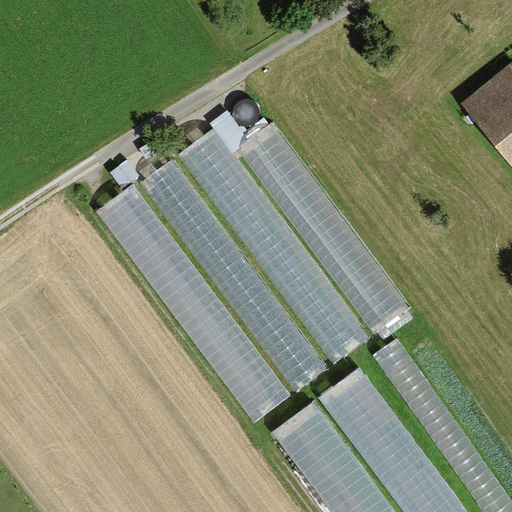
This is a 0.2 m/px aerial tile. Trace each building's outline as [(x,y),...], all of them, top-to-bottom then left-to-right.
[(511,69),(475,100),(511,144),(511,69)] [(269,123),(236,148),(376,332),(410,306),(269,123)] [(213,129),(178,156),(335,365),(371,338),(213,129)] [(167,157),(132,184),(290,393),(325,366),(167,157)] [(128,186),(93,213),(251,422),(286,395),(128,186)] [(398,341),(363,367),(470,511),(511,511),(511,457),(424,340),(406,352),(398,341)] [(389,511),(313,405),(261,443),(310,511),(389,511)]
